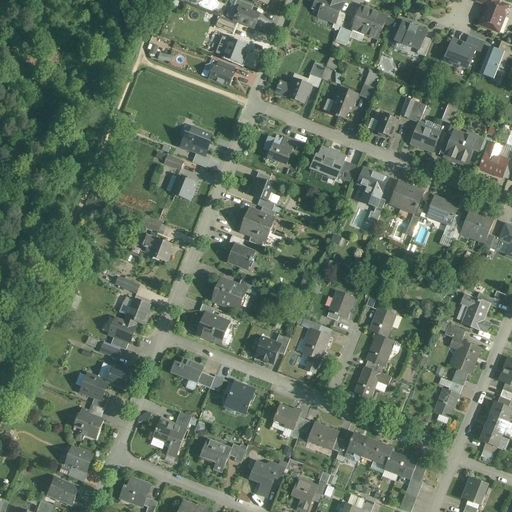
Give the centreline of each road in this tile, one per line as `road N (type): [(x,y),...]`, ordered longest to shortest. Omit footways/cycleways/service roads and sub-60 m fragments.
road 1 (track): [(0,418),(161,0)]
road 2 (residential): [(254,103),(511,206)]
road 3 (residential): [(164,336),(254,103)]
road 4 (track): [(0,183),(47,135),(124,0)]
road 5 (residential): [(328,404),(164,336)]
road 6 (residential): [(456,460),(511,310)]
road 7 (residential): [(119,456),(257,511)]
road 8 (residential): [(456,460),(328,404)]
road 9 (residential): [(119,456),(164,336)]
road 10 (track): [(139,59),(254,103)]
